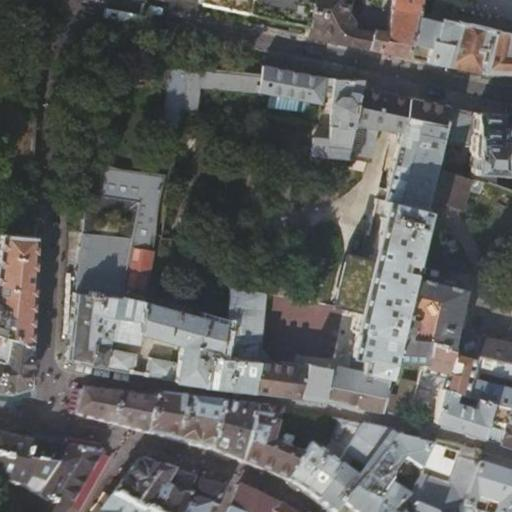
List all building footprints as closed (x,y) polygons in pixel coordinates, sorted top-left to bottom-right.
[(172,0),(171,7),(194,12),(196,1),(196,0),(172,0)] [(248,0),(196,0),(196,1),(246,12),(248,0)] [(248,0),(246,12),(306,23),(310,0),(248,0)] [(346,14),(348,0),(310,0),(306,23),(304,35),(359,47),(406,57),(413,15),(415,15),(417,0),(390,0),(388,10),(385,31),(374,29),(373,31),(372,33),(370,33),(362,31),(358,30),(356,29),(354,28),(353,27),(353,25),(353,20),(349,15),(346,14)] [(416,15),(415,15),(413,15),(406,57),(419,60),(444,65),(480,73),(508,75),(511,75),(511,50),(509,50),(511,33),(505,32),(455,20),(455,21),(438,17),(438,18),(429,16),(428,19),(416,16),(416,15)] [(435,165),(448,107),(360,88),(362,79),(324,77),(274,67),(262,65),(260,74),(188,68),(186,85),(257,97),(258,93),(322,99),(323,85),(333,86),(327,137),(313,136),(311,154),(346,159),(348,150),(392,161),(354,330),(353,330),(352,333),(354,333),(353,335),(357,336),(353,352),(343,350),(339,367),(327,365),(326,367),(304,362),(304,367),(267,363),(261,352),(258,352),(262,294),(228,289),(222,324),(217,359),(255,362),(251,391),(269,393),(300,397),(338,404),(380,412),(390,360),(399,322),(410,277),(426,204),(435,165)] [(473,112),(448,107),(435,165),(470,176),(470,174),(511,175),(511,126),(499,125),(499,114),(473,112)] [(462,212),(470,176),(435,165),(426,204),(462,212)] [(217,359),(222,324),(145,302),(152,250),(146,249),(148,238),(134,235),(140,201),(83,189),(70,312),(65,360),(130,372),(134,354),(104,348),(106,338),(135,343),(138,332),(180,345),(177,363),(148,357),(144,375),(202,386),(251,391),(255,362),(217,359)] [(6,337),(28,344),(31,343),(31,337),(36,280),(37,237),(1,234),(0,240),(0,360),(1,361),(6,337)] [(408,324),(399,322),(390,360),(422,362),(427,343),(449,348),(463,290),(418,279),(408,324)] [(28,357),(28,344),(6,337),(1,361),(0,360),(0,391),(8,391),(28,386),(28,357)] [(511,345),(478,337),(474,354),(511,363),(511,345)] [(438,389),(441,390),(455,394),(475,399),(489,403),(511,407),(511,363),(474,354),(449,348),(427,343),(422,362),(419,372),(441,377),(438,389)] [(407,383),(416,384),(418,374),(409,373),(407,383)] [(452,403),(455,394),(441,390),(432,421),(456,429),(480,437),(489,403),(475,399),(473,408),(452,403)] [(148,398),(147,399),(80,391),(75,416),(155,437),(210,451),(223,403),(157,395),(156,394),(154,394),(152,395),(150,395),(150,396),(149,397),(148,398)] [(391,414),(407,417),(411,402),(393,398),(391,414)] [(256,408),(223,403),(210,451),(234,460),(241,463),(256,408)] [(511,407),(489,403),(480,437),(487,439),(492,422),(505,423),(499,445),(511,448),(511,407)] [(267,409),(256,408),(241,463),(263,472),(286,481),(300,458),(267,444),(279,411),(267,409)] [(308,445),(300,458),(286,481),(300,491),(316,501),(339,470),(329,462),(337,451),(342,454),(360,425),(338,420),(329,444),(322,456),(308,445)] [(323,508),(327,511),(375,511),(378,506),(387,511),(393,511),(394,511),(404,501),(421,462),(429,446),(428,446),(403,440),(400,437),(396,433),(360,425),(342,454),(337,451),(329,462),(339,470),(316,501),(323,508)] [(0,511),(63,511),(66,509),(100,451),(82,448),(62,445),(61,445),(29,440),(29,441),(29,442),(0,435),(0,511)] [(429,446),(421,462),(404,501),(415,505),(429,511),(476,511),(470,510),(461,507),(476,464),(480,452),(461,447),(432,441),(429,446)] [(133,466),(109,498),(143,511),(212,511),(214,508),(223,490),(222,489),(198,483),(194,483),(195,479),(178,474),(175,473),(172,473),(137,463),(133,466)] [(461,507),(470,510),(474,499),(495,506),(493,511),(511,511),(511,472),(476,464),(461,507)] [(237,486),(227,509),(233,511),(296,511),(282,504),(277,502),(237,485),(237,486)] [(103,506),(98,511),(143,511),(109,498),(103,506)]
